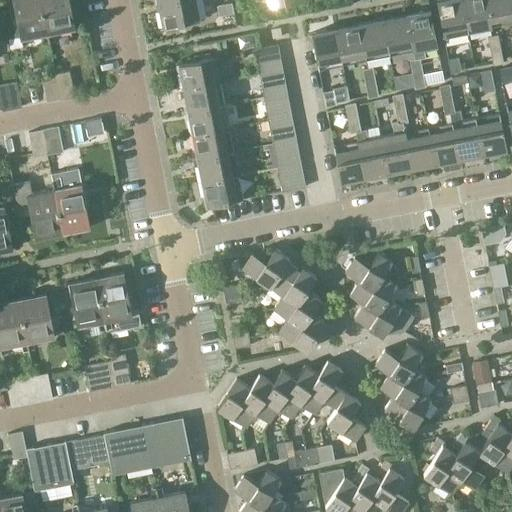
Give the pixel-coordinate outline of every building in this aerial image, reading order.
[(12,0),(20,39),(48,34),(40,0),(12,0)] [(70,0),(40,0),(48,34),(76,28),(70,0)] [(200,20),(195,0),(172,0),(158,3),(163,27),(200,20)] [(444,37),(467,32),(461,0),(438,0),(436,0),(444,37)] [(485,0),(461,0),(467,32),(491,27),(485,0)] [(485,0),(491,27),(511,23),(511,8),(510,0),(485,0)] [(219,16),(234,13),(232,2),(217,5),(219,16)] [(425,58),(423,48),(437,46),(429,9),(406,14),(414,50),(412,51),(414,60),(409,60),(412,75),(422,73),(420,59),(425,58)] [(406,14),(382,18),(389,55),(412,51),(414,50),(406,14)] [(366,60),(389,55),(382,18),(359,23),(366,60)] [(359,23),(335,28),(342,65),(366,60),(359,23)] [(342,65),(335,28),(311,32),(319,69),(342,65)] [(490,51),(500,49),(497,35),(487,37),(490,51)] [(256,48),(258,61),(281,56),(279,43),(256,48)] [(503,63),(500,49),(490,51),(493,66),(503,63)] [(178,63),(183,87),(220,80),(215,56),(178,63)] [(258,61),(261,74),(284,69),(281,56),(258,61)] [(448,59),(451,74),(461,72),(458,57),(448,59)] [(365,84),(375,82),(372,67),(362,69),(365,84)] [(261,74),(264,87),(286,82),(284,69),(261,74)] [(494,90),(490,70),(480,72),(484,92),(494,90)] [(70,71),(56,74),(62,99),(75,97),(70,71)] [(425,87),(422,73),(412,75),(414,89),(425,87)] [(42,76),(47,102),(62,99),(56,74),(42,76)] [(465,75),(452,77),(453,85),(467,82),(467,81),(471,80),(470,75),(465,76),(465,75)] [(188,111),(225,103),(220,80),(183,87),(188,111)] [(16,81),(0,84),(0,109),(2,109),(2,111),(21,107),(16,81)] [(264,87),(266,99),(289,95),(286,82),(264,87)] [(378,96),(375,82),(365,84),(367,98),(378,96)] [(441,100),(451,98),(449,85),(438,86),(441,100)] [(323,92),(326,106),(336,104),(333,90),(323,92)] [(391,96),(394,108),(404,107),(402,93),(391,96)] [(266,99),(269,112),(291,108),(289,95),(266,99)] [(451,113),(453,122),(459,159),(483,154),(476,117),(461,120),(460,110),(454,111),(451,98),(441,100),(443,114),(451,113)] [(345,104),(348,119),(359,117),(356,102),(345,104)] [(188,111),(193,135),(230,127),(225,103),(188,111)] [(389,172),(412,168),(405,131),(404,131),(402,123),(407,122),(404,107),(394,108),(396,121),(391,122),(393,134),(381,136),(389,172)] [(269,112),(271,125),(294,121),(291,108),(269,112)] [(436,163),(459,159),(453,122),(451,113),(443,114),(445,123),(429,127),(436,163)] [(483,154),(507,149),(499,113),(476,117),(483,154)] [(101,117),(84,120),(87,135),(104,132),(101,117)] [(356,132),(358,141),(365,177),(389,172),(381,136),(368,139),(366,129),(361,130),(359,117),(348,119),(351,133),(356,132)] [(271,125),(274,138),(297,133),(294,121),(271,125)] [(69,122),(41,128),(47,154),(75,148),(69,122)] [(198,158),(234,150),(230,127),(193,135),(198,158)] [(429,127),(405,131),(412,168),(436,163),(429,127)] [(41,128),(29,131),(34,157),(47,154),(41,128)] [(274,138),(276,151),(299,146),(297,134),(274,138)] [(334,145),(341,182),(365,177),(358,141),(334,145)] [(276,151),(279,164),(301,159),(299,146),(276,151)] [(198,158),(202,182),(239,174),(234,150),(198,158)] [(278,164),(281,177),(304,172),(301,159),(278,164)] [(281,177),(284,190),(306,185),(304,172),(281,177)] [(244,198),(239,174),(202,182),(207,205),(244,198)] [(35,236),(63,230),(54,188),(31,192),(28,182),(12,185),(18,218),(31,215),(35,236)] [(82,182),(54,188),(63,230),(90,225),(82,182)] [(4,204),(0,204),(0,249),(13,247),(4,204)] [(242,265),(269,285),(279,270),(289,256),(275,246),(265,260),(252,251),(242,265)] [(373,289),(383,275),(392,261),(377,250),(368,264),(356,255),(346,269),(360,279),(373,289)] [(421,270),(418,255),(410,256),(413,272),(421,270)] [(497,263),(489,265),(492,280),(500,279),(497,263)] [(269,285),(282,294),(296,304),(307,289),(316,276),(302,266),(292,279),(279,270),(269,285)] [(96,276),(106,328),(111,332),(142,326),(138,308),(131,309),(123,271),(96,276)] [(350,293),(363,302),(377,312),(387,298),(396,284),(383,275),(373,289),(360,279),(350,293)] [(77,326),(89,323),(91,335),(103,333),(106,329),(106,328),(96,276),(68,282),(77,326)] [(418,295),(425,293),(422,278),(415,279),(418,295)] [(225,294),(240,291),(239,284),(223,287),(225,294)] [(501,286),(494,288),(497,303),(504,302),(501,286)] [(272,308),(286,318),(300,328),(312,311),(321,299),(307,289),(296,304),(282,294),(272,308)] [(240,291),(225,294),(226,302),(241,299),(240,291)] [(46,292),(20,298),(28,341),(55,335),(46,292)] [(0,346),(28,341),(20,298),(0,301),(0,346)] [(413,316),(387,298),(377,312),(363,302),(354,316),(383,335),(402,331),(413,316)] [(422,318),(430,316),(427,301),(419,302),(422,318)] [(498,310),(501,326),(509,324),(506,309),(498,310)] [(325,321),(312,311),(300,328),(286,318),(278,330),(305,349),(325,321)] [(248,329),(232,332),(234,340),(249,337),(248,329)] [(234,340),(235,347),(251,344),(249,337),(234,340)] [(374,362),(387,371),(401,381),(411,366),(420,352),(406,343),(397,357),(384,348),(374,362)] [(112,355),(113,359),(118,384),(132,381),(126,352),(112,355)] [(85,364),(90,390),(118,384),(113,359),(85,364)] [(308,387),(323,398),(337,407),(346,394),(332,384),(341,370),(327,360),(318,374),(308,387)] [(477,384),(493,381),(489,360),(473,363),(477,384)] [(448,372),(463,369),(462,362),(446,365),(448,372)] [(304,365),(295,378),(285,392),(301,403),(314,412),(323,398),(308,387),(318,374),(304,365)] [(378,385),(392,394),(406,404),(416,389),(425,376),(411,366),(401,381),(387,371),(378,385)] [(262,397),(278,407),(291,416),(301,403),(285,392),(295,378),(281,369),(272,382),(262,397)] [(40,400),(53,398),(48,372),(35,375),(40,400)] [(259,373),(249,387),(240,401),(255,411),(269,421),(278,407),(262,397),(272,382),(259,373)] [(7,380),(12,406),(40,400),(35,375),(7,380)] [(245,425),(255,411),(240,401),(249,387),(236,378),(217,406),(245,425)] [(493,381),(477,384),(478,392),(494,389),(493,381)] [(453,395),(468,392),(466,384),(451,387),(453,395)] [(392,394),(382,408),(409,426),(429,397),(416,389),(406,404),(392,394)] [(468,392),(453,395),(454,403),(469,400),(468,392)] [(346,394),(337,407),(328,421),(354,439),(364,425),(350,416),(359,403),(346,394)] [(506,469),(511,460),(511,453),(499,444),(509,431),(496,422),(499,418),(493,413),(483,426),(490,431),(477,448),(506,469)] [(511,413),(506,422),(511,426),(509,431),(499,444),(511,453),(511,413)] [(145,423),(153,464),(192,457),(184,415),(145,423)] [(106,431),(106,433),(111,461),(114,472),(153,464),(145,423),(106,431)] [(15,459),(29,456),(27,447),(24,431),(10,434),(15,459)] [(457,449),(453,454),(444,467),(460,478),(472,487),(483,471),(469,461),(478,449),(464,439),(466,436),(460,432),(451,444),(457,449)] [(111,461),(106,433),(68,440),(73,468),(111,461)] [(449,492),(460,478),(444,467),(453,454),(441,444),(443,441),(437,436),(428,448),(434,454),(421,472),(449,492)] [(27,447),(29,456),(36,488),(75,480),(73,468),(68,440),(67,439),(27,447)] [(277,443),(280,458),(288,457),(290,468),(335,459),(332,444),(294,451),(292,440),(277,443)] [(228,453),(231,468),(258,463),(255,447),(228,453)] [(380,479),(370,494),(384,503),(378,511),(398,511),(408,498),(394,489),(403,475),(389,466),(392,461),(386,458),(385,457),(384,458),(376,470),(383,474),(380,479)] [(360,479),(347,498),(361,508),(367,511),(378,511),(384,503),(370,494),(380,479),(366,470),(369,466),(364,462),(362,461),(361,463),(353,474),(355,475),(360,479)] [(342,467),(318,472),(325,503),(334,509),(338,511),(358,511),(361,508),(347,498),(360,479),(355,475),(351,480),(344,475),(342,467)] [(261,507),(270,494),(279,480),(265,471),(256,484),(242,475),(233,488),(247,498),(261,507)] [(317,496),(316,488),(300,491),(302,499),(317,496)] [(190,511),(186,491),(159,496),(162,511),(190,511)] [(28,511),(25,493),(0,498),(0,511),(28,511)] [(238,511),(276,511),(283,502),(270,494),(261,507),(247,498),(238,511)] [(133,511),(162,511),(159,496),(132,502),(133,511)] [(329,511),(334,509),(325,503),(326,511),(329,511)]
